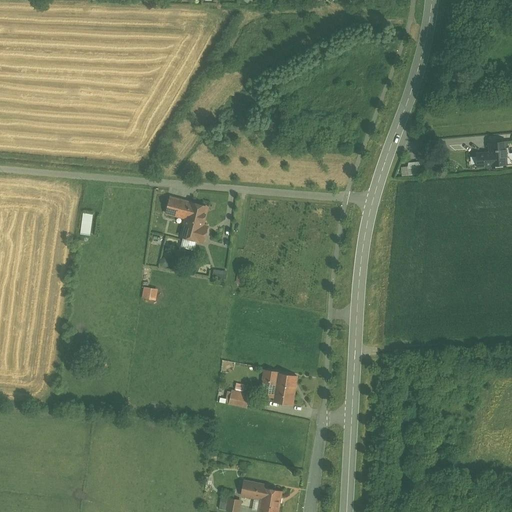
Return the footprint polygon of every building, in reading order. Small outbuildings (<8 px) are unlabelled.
[(506,142),(490,143),(492,166),(507,164),(506,142)] [(414,162),(405,163),(405,167),(399,167),(400,176),(414,175),(414,162)] [(191,203),(170,198),(166,213),(180,217),(181,215),(187,217),(191,203)] [(207,208),(191,203),(187,217),(182,236),(199,241),(199,240),(204,242),(207,228),(202,227),(207,208)] [(87,235),(90,215),(81,213),(78,234),(87,235)] [(139,298),(154,301),(156,289),(142,286),(139,298)] [(297,376),(278,373),(279,373),(265,371),(262,392),(264,396),(275,397),(274,402),(292,405),(297,376)] [(249,396),(233,392),(230,405),(246,408),(249,396)] [(278,511),(283,492),(264,488),(264,486),(244,481),(241,496),(261,500),(258,511),(278,511)] [(238,511),(241,502),(229,499),(226,510),(235,511),(238,511)]
